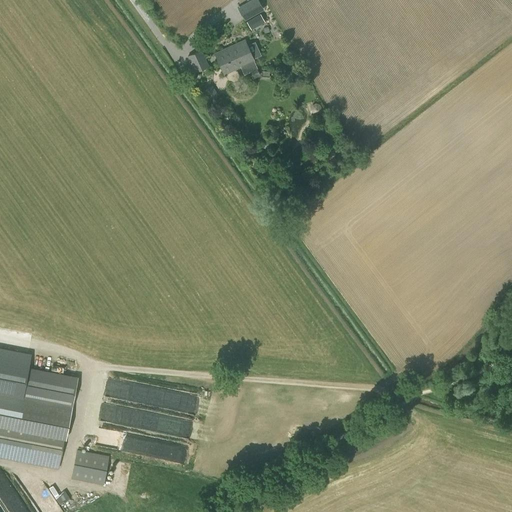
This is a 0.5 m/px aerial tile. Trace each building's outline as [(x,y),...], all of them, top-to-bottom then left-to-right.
[(257,0),(250,0),(241,5),(247,17),(262,9),(257,0)] [(251,29),(265,22),(260,13),(246,21),(251,29)] [(255,54),(251,45),(248,47),(245,40),(215,53),(224,74),(254,61),(253,59),(256,58),(254,54),(255,54)] [(195,73),(209,66),(202,49),(187,56),(195,73)] [(210,102),(219,95),(211,84),(202,90),(210,102)] [(0,350),(0,457),(57,468),(63,439),(66,439),(72,405),(78,377),(28,368),(30,356),(0,350)] [(191,422),(134,413),(132,428),(141,430),(141,431),(188,439),(191,422)] [(98,442),(108,442),(109,431),(98,430),(98,442)] [(72,471),(71,478),(103,484),(104,478),(109,455),(77,449),(72,471)]
